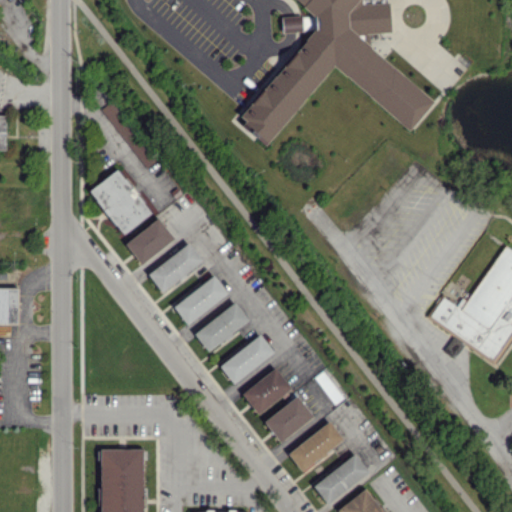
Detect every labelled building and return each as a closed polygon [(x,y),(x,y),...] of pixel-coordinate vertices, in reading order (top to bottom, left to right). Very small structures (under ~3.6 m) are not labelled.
[(331,66),(409,129),(433,100),(363,42),(371,33),(391,31),(389,2),(364,4),(359,0),(297,0),(311,11),(312,19),(301,20),(302,28),(305,24),(313,23),(313,27),(242,115),(243,126),(266,145),(331,66)] [(281,16),(281,32),(301,31),(301,15),(281,16)] [(154,161),(113,99),(102,106),(143,168),(154,161)] [(89,189),(121,234),(150,214),(118,169),(89,189)] [(173,238),(157,217),(124,243),(141,264),(173,238)] [(159,290),(202,262),(190,243),(146,271),(159,290)] [(494,362),(511,334),(511,251),(502,245),(466,301),(461,297),(456,305),(440,295),(425,318),(494,362)] [(172,304),(184,323),(227,295),(215,275),(172,304)] [(0,323),(16,324),(17,288),(0,287),(0,323)] [(208,351),(248,319),(233,301),(193,333),(208,351)] [(233,383),(273,351),(258,333),(219,365),(233,383)] [(291,388),(274,367),(241,393),(257,414),(291,388)] [(333,404),(343,397),(322,370),(313,377),(333,404)] [(263,419),(278,441),(313,417),(298,396),(263,419)] [(286,451),(299,470),(343,441),(330,421),(286,451)] [(99,511),(142,511),(141,448),(99,448),(99,511)] [(326,503),(368,471),(354,453),(312,484),(326,503)] [(383,511),(363,487),(336,510),(337,511),(383,511)]
